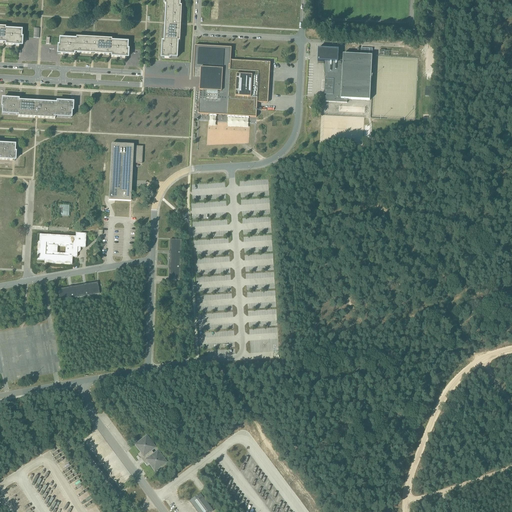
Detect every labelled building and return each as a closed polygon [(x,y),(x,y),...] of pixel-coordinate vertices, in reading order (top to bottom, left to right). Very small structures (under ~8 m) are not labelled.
[(167,9),(166,25),(165,36),(165,39),(165,41),(163,41),(162,53),(162,55),(162,58),(165,58),(169,58),(171,58),(171,57),(178,58),(179,41),(180,42),(181,25),(181,23),(182,6),(180,6),(180,0),(165,0),(165,4),(167,4),(167,7),(166,7),(166,9),(167,9)] [(0,27),(0,42),(0,43),(3,43),(5,43),(5,45),(16,45),(16,46),(19,46),(22,46),(22,43),(22,39),(22,37),(21,37),(22,30),(5,29),(6,27),(0,27)] [(111,39),(93,38),(76,37),(76,39),(60,38),(59,45),(58,45),(58,47),(58,51),(57,54),(61,54),(63,54),(74,55),(74,53),(77,53),(79,53),(106,55),(109,55),(111,55),(111,57),(122,58),(125,58),(128,58),(128,55),(128,51),(128,49),(127,49),(128,42),(111,41),(111,39)] [(199,46),(195,46),(193,77),(204,77),(203,91),(200,91),(199,99),(200,99),(200,113),(201,113),(201,114),(217,115),(217,114),(227,115),(227,116),(256,118),(257,101),(261,101),(260,103),(267,103),(268,81),(269,81),(270,63),(252,62),(252,65),(245,65),(245,62),(231,62),(231,59),(230,59),(230,52),(231,52),(232,48),(217,47),(217,48),(199,47),(199,46)] [(318,48),(317,61),(325,61),(325,64),(325,67),(325,70),(325,73),(325,74),(325,76),(326,79),(325,79),(324,95),(325,95),(326,95),(326,97),(325,96),(325,102),(328,102),(330,102),(331,102),(347,103),(347,101),(347,99),(351,100),(370,101),(372,56),(348,55),(344,55),(343,54),(343,60),(339,60),(338,60),(339,50),(318,48)] [(52,103),(36,102),(23,101),(21,101),(18,101),(19,99),(7,99),(7,98),(5,98),(5,99),(2,98),(2,101),(2,105),(2,107),(3,107),(2,114),(18,115),(18,117),(35,118),(38,118),(55,119),(55,117),(71,118),(72,111),(73,111),(73,110),(73,105),(73,102),(70,102),(68,102),(57,101),(57,103),(54,103),(52,103)] [(0,159),(10,160),(12,161),(12,160),(15,160),(15,158),(16,153),(16,152),(15,152),(15,145),(0,143),(0,159)] [(142,164),(143,147),(113,145),(112,163),(113,163),(112,183),(111,183),(110,196),(110,200),(115,201),(129,201),(130,186),(130,184),(128,184),(128,180),(134,180),(135,167),(130,167),(131,163),(141,164),(142,164)] [(85,248),(86,234),(76,233),(76,237),(39,235),(39,242),(38,242),(37,260),(44,261),(44,263),(72,265),(72,257),(77,258),(77,247),(85,248)] [(181,280),(182,240),(171,240),(169,280),(181,280)] [(58,289),(60,300),(71,298),(74,298),(85,296),(88,295),(99,293),(97,282),(86,284),(86,285),(83,286),(83,285),(72,287),(72,288),(69,289),(69,287),(58,289)] [(156,448),(147,436),(135,445),(141,453),(138,454),(147,466),(149,464),(155,472),(167,463),(158,450),(154,454),(152,451),(156,448)] [(200,494),(190,502),(197,511),(211,511),(213,511),(200,494)]
